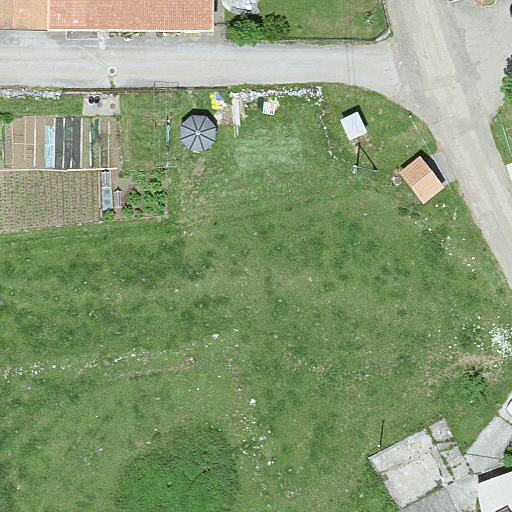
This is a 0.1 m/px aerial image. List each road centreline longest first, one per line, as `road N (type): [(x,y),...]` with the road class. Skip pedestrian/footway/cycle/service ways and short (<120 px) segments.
road 1 (residential): [(0,62),(352,71),(423,34)]
road 2 (unclassified): [(511,255),(423,34)]
